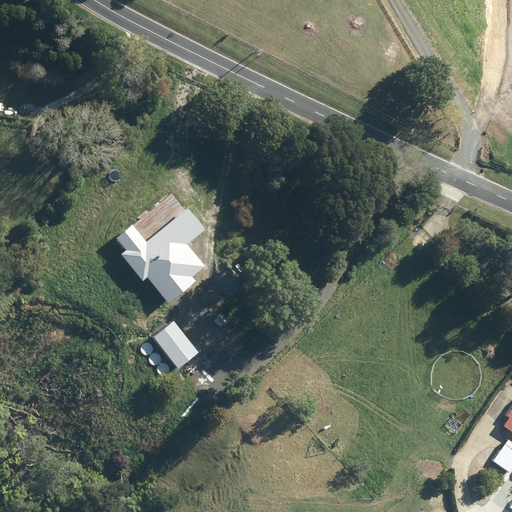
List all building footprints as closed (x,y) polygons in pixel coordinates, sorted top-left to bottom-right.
[(140,219),(144,224),(121,242),(138,262),(134,265),(146,280),(196,239),(184,224),(188,221),(172,201),(158,212),(154,207),(140,219)] [(201,316),(240,281),(217,255),(201,269),(210,279),(186,300),(201,316)] [(150,307),(150,308),(150,309),(151,310),(152,311),(153,312),(154,313),(155,314),(157,314),(158,314),(159,314),(160,313),(162,313),(163,312),(164,311),(164,310),(165,308),(165,307),(165,306),(165,304),(165,303),(164,302),(163,301),(162,300),(161,299),(160,299),(159,298),(157,298),(156,298),(155,299),(153,299),(152,300),(151,301),(151,302),(150,304),(150,305),(150,307)] [(161,315),(161,317),(160,318),(161,320),(161,321),(162,322),(163,323),(164,324),(165,325),(166,325),(167,326),(169,326),(170,325),(171,325),(173,324),(174,324),(174,323),(175,321),(176,320),(176,319),(176,317),(176,316),(175,315),(175,314),(174,313),(173,312),(172,311),(171,310),(169,310),(168,310),(167,310),(165,311),(164,311),(163,312),(162,313),(161,314),(161,315)] [(189,370),(206,401),(242,382),(225,350),(189,370)] [(491,461),(509,473),(511,467),(511,405),(505,415),(508,417),(502,425),(511,432),(511,442),(507,439),(491,461)]
